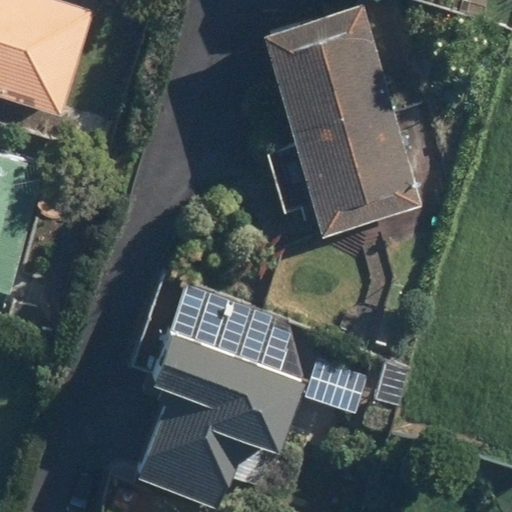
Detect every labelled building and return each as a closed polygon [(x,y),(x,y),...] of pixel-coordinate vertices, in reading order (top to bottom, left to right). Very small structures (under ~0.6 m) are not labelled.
[(102,0),(0,0),(0,83),(68,107),(105,1),(102,0)] [(320,0),(267,16),(303,135),(274,144),(292,203),(320,194),(329,225),(430,195),(371,0),(320,0)] [(0,296),(15,301),(60,151),(0,133),(0,296)] [(333,386),(323,362),(184,308),(155,381),(173,388),(144,463),(228,496),(257,421),(295,435),(296,459),(332,460),(330,443),(333,386)] [(140,511),(120,503),(116,511),(140,511)]
